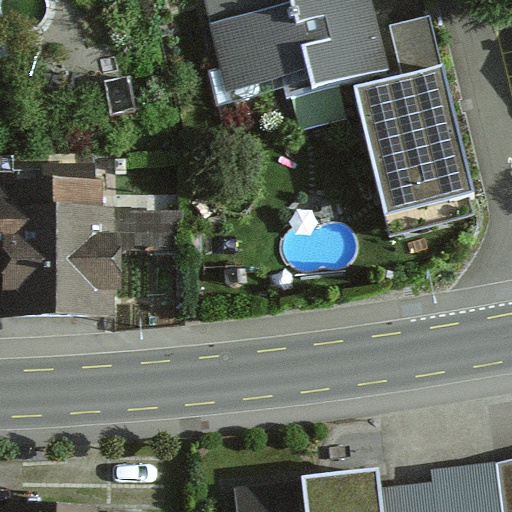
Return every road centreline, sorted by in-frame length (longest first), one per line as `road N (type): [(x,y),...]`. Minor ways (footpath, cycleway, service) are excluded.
road 1 (secondary): [(0,393),(224,377),(511,336)]
road 2 (residential): [(511,219),(457,0)]
